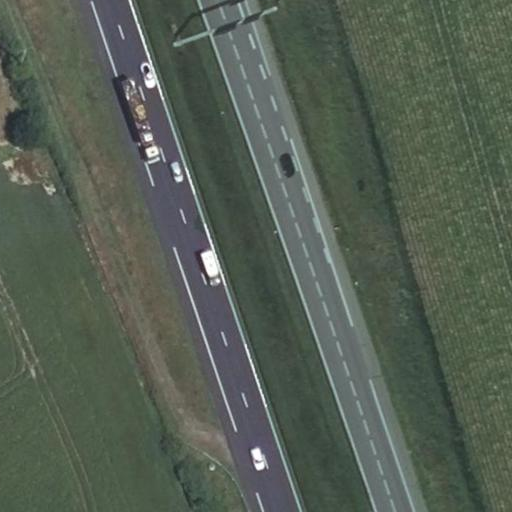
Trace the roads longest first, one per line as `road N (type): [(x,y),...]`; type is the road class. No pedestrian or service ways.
road 1 (track): [(264,465),(197,434),(168,389),(3,0)]
road 2 (motorway): [(394,511),(217,0)]
road 3 (motorway): [(109,0),(280,511)]
